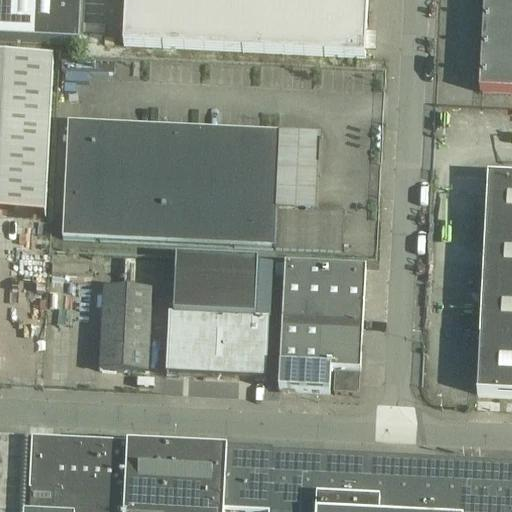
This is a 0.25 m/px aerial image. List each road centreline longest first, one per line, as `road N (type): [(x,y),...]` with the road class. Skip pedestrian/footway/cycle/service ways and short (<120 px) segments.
road 1 (unclassified): [(392,434),(411,0)]
road 2 (unclassified): [(0,414),(392,434)]
road 3 (unknown): [(20,416),(32,258)]
road 4 (unclassified): [(392,434),(511,439)]
